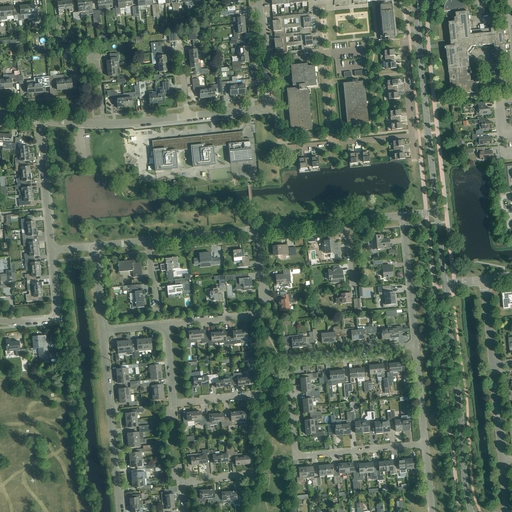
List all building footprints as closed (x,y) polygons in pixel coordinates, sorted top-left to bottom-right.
[(85,11),(84,0),(81,0),(77,0),(79,13),(82,12),(82,15),(86,15),(85,11)] [(93,12),(92,10),(91,0),(84,0),(85,11),(89,10),(89,14),(93,14),(93,12)] [(105,9),(104,0),(97,0),(98,9),(105,9)] [(111,0),(104,0),(105,9),(112,8),(111,0)] [(125,3),(124,0),(117,0),(118,6),(115,7),(115,9),(116,15),(119,14),(120,14),(120,9),(125,8),(125,3)] [(137,0),(138,7),(136,7),(136,15),(139,14),(138,6),(145,6),(145,1),(144,0),(137,0)] [(353,0),(353,4),(353,5),(357,5),(367,4),(367,1),(372,1),(381,2),(381,6),(375,6),(375,7),(375,8),(378,35),(378,36),(378,37),(381,36),(381,40),(378,40),(395,39),(394,35),(398,35),(398,29),(395,6),(391,6),(390,0),(334,0),(334,5),(334,7),(339,7),(348,6),(348,0),(353,0)] [(447,0),(446,3),(445,6),(444,9),(444,12),(445,12),(451,11),(452,16),(455,19),(455,22),(449,22),(449,23),(450,23),(451,25),(449,26),(450,34),(452,34),(452,40),(451,40),(451,45),(453,45),(453,46),(446,47),(448,47),(448,50),(447,50),(448,59),(449,59),(450,64),(448,64),(449,73),(451,73),(451,79),(450,79),(451,88),(452,88),(453,90),(451,91),(460,90),(460,91),(464,91),(464,94),(464,92),(467,92),(467,93),(476,93),(476,91),(478,91),(479,92),(478,83),(479,83),(479,82),(479,78),(476,79),(476,81),(471,81),(471,77),(469,77),(468,71),(470,71),(469,62),(468,62),(467,57),(468,56),(468,52),(472,47),(477,46),(477,45),(482,44),(482,45),(491,44),(491,43),(494,42),(495,50),(492,50),(492,54),(493,55),(494,55),(494,60),(498,59),(498,58),(507,57),(506,57),(505,54),(507,54),(506,45),(504,45),(504,40),(505,40),(504,31),(503,31),(503,28),(504,28),(495,29),(495,27),(491,28),(469,31),(469,25),(470,25),(469,16),(468,16),(467,12),(469,12),(456,13),(456,17),(454,15),(453,10),(454,10),(454,11),(467,10),(466,0),(447,0)] [(64,2),(66,14),(73,13),(72,1),(64,2)] [(28,15),(27,5),(20,6),(20,8),(17,9),(18,19),(24,18),(24,15),(28,15)] [(28,15),(28,17),(38,16),(37,7),(34,7),(34,5),(27,5),(28,15)] [(14,9),(13,7),(10,7),(10,6),(6,7),(7,17),(14,16),(14,19),(18,19),(17,9),(14,9)] [(233,26),(244,24),(244,17),(239,18),(239,17),(236,17),(235,10),(228,11),(227,12),(228,15),(232,15),(233,18),(233,26)] [(335,14),(337,34),(342,34),(341,20),(369,18),(368,12),(335,14)] [(299,24),(311,22),(310,17),(309,17),(309,13),(291,15),(291,19),(299,18),(299,23),(299,24)] [(291,19),(291,15),(273,17),(273,21),(272,21),(273,26),(284,25),(284,20),(291,19)] [(299,23),(292,24),(292,28),(299,27),(300,32),(300,33),(311,32),(310,28),(311,28),(311,22),(299,24),(299,23)] [(244,24),(233,26),(235,37),(238,37),(238,34),(245,33),(244,24)] [(292,24),(284,25),(273,26),(273,31),(274,31),(275,35),(285,34),(285,29),(292,28),(292,24)] [(189,34),(189,40),(190,40),(192,40),(193,50),(189,51),(190,51),(190,53),(189,53),(190,61),(198,60),(202,59),(201,54),(202,54),(202,51),(201,51),(201,50),(197,51),(196,51),(196,50),(197,50),(196,50),(194,40),(194,36),(195,36),(201,36),(200,30),(191,31),(192,34),(189,34)] [(300,33),(300,32),(293,33),(293,37),(300,36),(301,41),(301,42),(312,40),(312,35),(311,35),(311,32),(300,33)] [(285,34),(275,35),(275,39),(274,39),(275,44),(286,43),(286,38),(293,37),(293,33),(285,34)] [(238,40),(231,41),(231,42),(230,42),(230,46),(235,45),(236,51),(239,50),(240,55),(248,54),(247,47),(245,47),(245,46),(239,46),(239,45),(238,40)] [(301,41),(293,42),(294,46),(301,45),(302,50),(299,51),(312,50),(312,46),(313,46),(312,40),(301,42),(301,41)] [(156,64),(166,63),(166,56),(162,56),(161,42),(152,43),(154,57),(156,57),(157,59),(155,59),(156,64)] [(293,42),(286,43),(275,44),(275,49),(276,49),(276,53),(289,52),(287,52),(287,47),(294,46),(293,42)] [(385,60),(394,59),(394,56),(395,56),(394,50),(384,51),(385,60)] [(108,69),(119,68),(118,59),(117,54),(110,54),(110,61),(107,61),(108,69)] [(248,54),(240,55),(237,56),(237,60),(233,60),(234,71),(241,70),(241,64),(245,64),(245,62),(248,62),(248,54)] [(394,63),(394,59),(385,60),(386,69),(396,68),(395,63),(394,63)] [(198,60),(190,61),(191,68),(196,68),(196,69),(197,75),(201,74),(201,70),(201,68),(200,64),(198,64),(198,60)] [(166,63),(156,64),(157,72),(167,71),(166,63)] [(308,90),(308,87),(316,86),(315,86),(315,84),(316,83),(316,79),(314,79),(314,77),(315,77),(315,73),(313,73),(313,70),(315,70),(314,66),(307,67),(307,64),(291,66),(292,66),(292,68),(291,69),(291,73),(293,73),(293,75),(291,75),(292,79),(293,79),(294,82),(292,82),(293,86),(293,88),(287,89),(287,92),(288,92),(289,95),(287,96),(288,99),(289,99),(289,102),(288,102),(288,106),(290,105),(290,109),(289,109),(289,112),(290,112),(291,115),(289,116),(290,119),(291,119),(291,122),(290,122),(290,126),(292,125),(292,129),(291,129),(296,129),(297,131),(312,130),(312,126),(310,127),(310,123),(311,123),(311,120),(310,120),(309,116),(311,116),(310,113),(309,113),(309,110),(310,110),(310,106),(308,107),(308,103),(310,103),(309,100),(308,100),(307,96),(309,96),(309,93),(307,93),(307,90),(308,90)] [(119,77),(119,68),(108,69),(108,77),(114,76),(114,77),(119,77)] [(67,80),(64,80),(65,88),(69,88),(69,89),(77,88),(76,80),(78,80),(77,74),(66,75),(67,80)] [(4,80),(5,88),(12,88),(11,79),(15,79),(15,82),(19,82),(18,76),(15,76),(15,75),(3,76),(4,80)] [(49,76),(49,83),(57,82),(57,90),(61,90),(61,89),(65,88),(64,80),(64,75),(49,76)] [(34,78),(35,92),(43,92),(42,87),(45,87),(49,86),(49,87),(50,87),(49,83),(49,76),(42,77),(42,78),(34,78)] [(208,98),(207,89),(203,90),(202,87),(199,87),(198,79),(192,79),(193,91),(199,91),(200,99),(208,98)] [(240,85),(237,85),(238,94),(242,93),(242,94),(245,94),(244,86),(251,85),(250,79),(245,80),(239,80),(240,85)] [(388,90),(397,90),(397,86),(398,86),(397,80),(387,81),(388,90)] [(363,84),(365,84),(363,84),(362,81),(343,83),(343,87),(345,87),(345,90),(344,90),(344,93),(345,93),(346,97),(344,97),(345,100),(346,100),(346,103),(345,103),(345,107),(347,107),(347,110),(346,110),(346,113),(347,113),(348,117),(346,117),(347,120),(348,120),(348,123),(347,123),(347,124),(353,123),(353,126),(368,124),(368,121),(367,121),(366,118),(368,118),(367,114),(366,114),(366,111),(367,111),(367,107),(366,108),(365,104),(367,104),(366,101),(365,101),(364,98),(366,97),(366,94),(364,94),(364,91),(365,91),(365,87),(363,88),(363,84)] [(160,94),(156,95),(157,103),(165,102),(164,94),(170,94),(168,82),(162,83),(163,87),(163,91),(160,91),(160,94)] [(211,89),(207,89),(208,98),(215,97),(214,89),(222,88),(222,82),(217,83),(217,85),(210,86),(211,89)] [(227,82),(222,82),(222,88),(230,87),(230,95),(234,95),(234,94),(238,94),(237,85),(233,86),(233,84),(227,84),(227,82)] [(35,92),(34,84),(23,85),(24,90),(27,90),(28,93),(35,92)] [(127,94),(123,95),(125,106),(132,106),(131,100),(131,98),(135,97),(140,97),(140,91),(139,86),(137,86),(135,86),(135,90),(135,94),(127,94)] [(397,93),(397,90),(388,90),(389,100),(399,99),(398,93),(397,93)] [(157,103),(156,95),(152,95),(152,92),(149,92),(150,104),(157,103)] [(115,96),(113,96),(113,100),(117,100),(117,107),(125,106),(123,95),(116,95),(116,93),(115,93),(115,96)] [(485,103),(479,103),(479,106),(480,115),(491,114),(490,108),(486,109),(485,105),(485,103)] [(391,121),(400,120),(399,116),(400,116),(400,111),(390,112),(391,121)] [(487,119),(479,120),(475,120),(475,124),(479,124),(480,125),(482,125),(482,129),(486,129),(486,130),(492,129),(492,123),(489,123),(489,122),(487,122),(487,119)] [(400,120),(391,121),(392,130),(402,129),(401,123),(400,123),(400,120)] [(155,171),(164,170),(164,169),(177,167),(176,152),(176,151),(191,149),(193,167),(201,166),(201,165),(215,163),(214,149),(214,147),(228,146),(229,145),(228,144),(244,143),(244,142),(243,132),(241,132),(216,135),(216,136),(212,136),(212,135),(171,139),(165,140),(165,141),(161,141),(161,140),(155,141),(152,141),(152,143),(155,171)] [(477,146),(487,145),(492,144),(491,137),(487,138),(485,138),(485,137),(484,137),(484,133),(479,134),(476,134),(477,140),(476,140),(477,146)] [(3,143),(3,145),(6,145),(6,147),(12,147),(12,143),(11,143),(11,140),(11,135),(3,135),(3,143)] [(15,146),(14,150),(19,150),(20,154),(28,153),(27,146),(21,147),(20,144),(25,143),(25,139),(19,138),(18,138),(18,144),(18,147),(15,146)] [(394,151),(403,150),(402,147),(403,147),(403,141),(393,142),(394,151)] [(244,143),(228,144),(229,145),(228,146),(230,164),(252,161),(250,142),(244,142),(244,143)] [(483,160),(488,159),(493,159),(492,151),(487,152),(487,151),(485,151),(484,147),(479,148),(477,148),(477,154),(480,154),(481,160),(483,159),(483,160)] [(403,150),(394,151),(394,160),(404,159),(404,153),(403,153),(403,150)] [(359,153),(360,162),(363,162),(363,163),(369,162),(368,152),(359,153)] [(20,158),(15,158),(15,165),(22,164),(22,161),(29,160),(28,153),(20,154),(20,158)] [(360,162),(359,153),(350,154),(351,163),(360,162)] [(317,157),(308,158),(309,167),(312,167),(312,168),(313,168),(318,167),(317,157)] [(309,167),(308,158),(299,159),(300,171),(306,170),(305,168),(309,167)] [(22,164),(15,165),(16,171),(21,171),(22,175),(30,174),(29,167),(23,167),(22,164)] [(19,179),(17,179),(17,185),(24,185),(24,181),(31,181),(30,174),(22,175),(19,175),(19,179)] [(17,185),(15,186),(15,190),(18,190),(18,192),(19,192),(19,195),(21,195),(24,195),(32,194),(31,187),(25,188),(24,185),(17,185)] [(21,199),(19,199),(19,201),(19,206),(26,205),(26,202),(33,201),(32,194),(24,195),(21,195),(21,199)] [(27,229),(36,229),(35,222),(28,222),(28,219),(21,220),(21,226),(27,226),(27,229)] [(24,230),(24,233),(22,234),(23,240),(30,239),(30,236),(36,235),(36,229),(27,229),(24,230)] [(380,249),(381,248),(384,248),(384,247),(390,247),(389,239),(382,239),(382,240),(380,240),(380,236),(371,237),(372,241),(369,241),(368,243),(368,246),(370,247),(372,247),(372,249),(373,249),(373,247),(377,247),(377,248),(378,249),(380,249)] [(30,239),(23,240),(23,247),(29,246),(29,250),(38,249),(37,242),(30,243),(30,239)] [(334,258),(336,258),(340,258),(339,244),(333,244),(333,241),(324,242),(324,246),(325,246),(326,254),(330,253),(330,258),(334,258)] [(281,246),(273,247),(274,256),(279,255),(289,254),(290,256),(296,255),(295,247),(289,248),(289,249),(287,249),(287,245),(283,245),(284,246),(281,246)] [(38,249),(29,250),(30,253),(24,254),(25,261),(32,260),(32,257),(38,256),(38,249)] [(239,267),(243,267),(250,266),(249,256),(244,257),(244,250),(233,251),(234,258),(242,257),(243,264),(239,264),(239,267)] [(219,264),(219,263),(219,258),(211,259),(210,253),(199,254),(200,262),(210,261),(210,265),(219,264)] [(161,271),(167,271),(167,272),(172,272),(172,270),(180,269),(179,264),(178,264),(177,256),(177,258),(172,258),(172,257),(172,258),(164,259),(166,259),(166,264),(165,264),(160,265),(161,271)] [(32,263),(32,260),(25,261),(26,271),(31,270),(40,269),(39,262),(32,263)] [(133,277),(137,277),(142,277),(142,271),(141,271),(140,263),(141,263),(141,262),(132,263),(132,261),(118,262),(118,265),(117,265),(118,266),(119,272),(124,272),(133,271),(133,277)] [(330,280),(338,279),(343,279),(341,279),(341,273),(342,273),(341,269),(342,269),(339,269),(338,266),(339,266),(339,265),(333,266),(333,270),(328,270),(330,280)] [(383,277),(388,277),(393,276),(392,268),(388,269),(388,265),(383,266),(382,266),(383,277)] [(40,269),(31,270),(32,274),(25,275),(24,275),(25,277),(25,278),(26,278),(27,281),(34,280),(34,277),(40,276),(40,269)] [(289,287),(289,274),(290,274),(290,269),(283,270),(283,275),(276,276),(277,285),(285,284),(285,288),(289,287)] [(6,274),(0,274),(0,286),(1,286),(1,282),(12,281),(12,273),(6,274)] [(252,290),(251,278),(243,279),(242,274),(231,275),(231,280),(237,280),(238,285),(240,285),(240,289),(244,289),(244,290),(252,290)] [(34,280),(27,281),(27,287),(33,287),(33,291),(42,290),(41,283),(34,283),(34,280)] [(175,286),(167,286),(168,295),(176,294),(176,292),(183,291),(183,294),(186,293),(190,293),(190,291),(189,282),(182,283),(181,280),(175,281),(175,286)] [(212,292),(210,292),(210,296),(210,298),(212,298),(213,301),(219,300),(222,299),(221,294),(218,295),(218,292),(224,292),(226,291),(225,285),(225,283),(220,283),(220,286),(216,286),(216,289),(211,289),(212,292)] [(391,293),(390,286),(378,287),(379,295),(383,295),(383,303),(387,302),(388,308),(396,307),(395,304),(395,301),(394,301),(394,299),(395,298),(394,292),(391,293)] [(29,291),(29,295),(26,295),(27,302),(36,301),(36,297),(42,297),(42,290),(33,291),(29,291)] [(132,308),(144,307),(142,291),(135,292),(136,303),(131,303),(132,308)] [(338,304),(350,303),(351,303),(350,294),(342,295),(341,293),(341,294),(337,294),(338,304)] [(504,309),(509,308),(510,308),(510,303),(511,303),(511,293),(511,294),(508,294),(508,293),(503,294),(503,297),(502,297),(503,297),(504,309)] [(288,294),(288,297),(283,298),(283,300),(279,300),(280,311),(287,311),(286,302),(291,302),(291,300),(295,299),(295,294),(288,294)] [(334,332),(328,333),(329,343),(336,342),(335,339),(338,338),(338,337),(343,336),(342,329),(341,329),(340,326),(335,327),(333,329),(334,332)] [(364,330),(358,330),(359,340),(366,339),(365,334),(373,333),(372,326),(364,327),(364,330)] [(397,327),(393,327),(391,327),(391,329),(388,329),(389,339),(399,338),(397,327)] [(351,328),(342,329),(343,336),(344,336),(344,335),(351,335),(352,340),(359,340),(358,330),(351,331),(351,328)] [(388,329),(377,330),(377,333),(381,333),(382,339),(389,339),(388,329)] [(203,330),(196,331),(197,341),(201,341),(201,344),(208,343),(207,337),(204,337),(203,330)] [(240,331),(241,340),(241,344),(244,343),(243,338),(248,338),(248,339),(252,339),(251,332),(247,332),(247,330),(240,331)] [(197,341),(196,331),(188,332),(189,334),(185,335),(186,341),(186,343),(190,343),(193,343),(194,342),(197,342),(197,341)] [(241,340),(240,331),(233,331),(233,338),(229,338),(230,345),(236,344),(236,339),(240,339),(240,340),(241,340)] [(225,332),(218,333),(219,342),(219,343),(224,343),(224,345),(230,345),(229,338),(226,339),(225,332)] [(299,348),(306,347),(306,343),(308,343),(308,340),(313,340),(313,338),(313,332),(298,334),(298,335),(298,338),(299,348)] [(211,336),(207,337),(208,343),(212,343),(212,342),(216,341),(216,342),(219,342),(218,333),(211,333),(211,336)] [(328,333),(317,334),(317,339),(321,339),(322,343),(329,343),(328,333)] [(298,335),(283,336),(284,344),(288,344),(288,345),(292,344),(292,348),(299,348),(298,338),(298,335)] [(49,360),(47,341),(46,336),(33,337),(34,348),(38,348),(40,361),(49,360)] [(19,342),(18,342),(11,343),(11,339),(6,340),(7,352),(16,351),(16,356),(26,355),(26,349),(20,350),(19,342)] [(145,350),(144,340),(137,341),(137,340),(138,351),(145,350)] [(125,352),(124,342),(117,343),(117,342),(118,353),(118,354),(115,354),(116,362),(119,362),(118,356),(125,355),(125,352)] [(396,364),(397,376),(403,375),(404,387),(408,386),(407,371),(404,371),(403,363),(396,364)] [(383,365),(376,365),(377,374),(381,374),(381,378),(384,378),(384,373),(383,365)] [(356,369),(357,378),(361,377),(361,382),(364,381),(364,377),(363,369),(356,369)] [(201,385),(200,376),(199,371),(193,372),(194,373),(189,373),(190,380),(193,379),(194,386),(201,385)] [(244,376),(245,385),(253,384),(252,378),(256,377),(255,371),(248,371),(249,376),(245,377),(245,376),(244,376)] [(343,371),(336,371),(337,380),(341,379),(341,384),(344,383),(344,379),(343,371)] [(160,372),(150,373),(151,378),(150,378),(148,380),(142,381),(142,384),(150,383),(154,383),(154,380),(162,379),(161,379),(160,372)] [(245,385),(244,376),(244,372),(233,373),(233,377),(234,380),(238,379),(238,386),(245,385)] [(301,386),(311,385),(310,379),(318,378),(317,373),(300,375),(301,386)] [(217,374),(211,375),(212,382),(216,381),(216,388),(223,387),(222,378),(222,379),(218,380),(217,374)] [(128,375),(118,376),(119,383),(118,383),(129,382),(128,375)] [(212,382),(211,375),(207,375),(207,377),(203,377),(202,376),(200,376),(201,385),(208,385),(208,382),(212,382)] [(225,378),(222,378),(223,387),(231,387),(230,380),(234,380),(233,377),(229,377),(229,378),(225,379),(225,378)] [(311,385),(301,386),(302,393),(308,392),(308,396),(320,394),(319,391),(315,391),(314,388),(311,388),(311,385)] [(162,392),(152,393),(153,400),(164,399),(163,399),(162,392)] [(320,394),(308,396),(308,399),(302,400),(303,407),(313,406),(312,399),(320,398),(320,394)] [(130,395),(120,396),(121,403),(120,403),(130,402),(130,395)] [(313,409),(313,406),(303,407),(304,414),(310,413),(310,416),(322,415),(321,412),(317,412),(316,409),(313,409)] [(245,411),(238,412),(239,421),(249,420),(249,414),(245,414),(245,411)] [(195,422),(194,412),(186,413),(187,416),(183,416),(183,423),(184,423),(184,426),(188,426),(187,421),(192,420),(192,422),(195,422)] [(206,424),(205,418),(201,418),(201,412),(194,412),(195,422),(195,423),(199,423),(199,425),(206,424)] [(231,419),(227,420),(228,426),(234,426),(234,423),(239,423),(239,421),(238,412),(230,413),(231,419)] [(223,413),(216,414),(217,422),(221,422),(222,427),(228,426),(227,420),(224,420),(223,413)] [(209,418),(205,418),(206,424),(210,424),(210,426),(217,425),(217,422),(216,414),(209,415),(209,418)] [(322,415),(310,416),(310,420),(304,421),(305,427),(318,426),(317,420),(322,419),(322,415)] [(137,419),(127,420),(128,427),(127,427),(127,428),(138,427),(137,419)] [(408,419),(401,420),(402,430),(409,429),(409,430),(408,419)] [(361,422),(362,433),(369,432),(368,421),(361,422)] [(383,432),(382,422),(375,422),(376,433),(383,432)] [(341,424),(342,434),(349,433),(349,434),(350,434),(348,423),(341,424)] [(318,426),(305,427),(306,434),(312,434),(312,438),(324,436),(323,432),(319,432),(318,426)] [(147,429),(139,429),(139,432),(127,434),(128,434),(129,440),(139,439),(142,439),(142,432),(147,432),(147,429)] [(139,439),(129,440),(130,447),(129,447),(129,448),(141,446),(141,443),(143,443),(142,439),(139,439)] [(209,457),(208,451),(208,449),(202,450),(202,453),(198,454),(199,465),(206,464),(205,457),(209,457)] [(215,450),(208,451),(209,457),(213,457),(213,463),(221,463),(220,455),(216,455),(215,450)] [(242,455),(242,457),(243,465),(250,464),(250,461),(254,461),(253,450),(248,451),(249,455),(242,455)] [(231,459),(231,452),(220,454),(220,455),(221,463),(228,462),(227,459),(231,459)] [(237,452),(231,452),(231,459),(235,459),(236,465),(243,465),(242,457),(238,457),(237,452)] [(199,465),(198,454),(187,455),(188,463),(191,463),(192,466),(199,465)] [(142,459),(141,459),(131,460),(132,467),(131,467),(144,466),(143,463),(142,463),(142,459)] [(412,459),(405,460),(406,469),(411,469),(411,473),(417,472),(416,461),(413,462),(412,459)] [(399,466),(396,466),(397,474),(403,473),(402,470),(406,469),(405,460),(398,461),(399,466)] [(397,474),(396,466),(393,467),(392,461),(385,462),(386,471),(390,471),(390,475),(397,474)] [(379,468),(376,468),(377,479),(380,479),(380,481),(384,481),(383,472),(386,471),(385,462),(378,463),(379,468)] [(357,479),(356,470),(353,471),(352,463),(345,464),(347,476),(351,475),(350,473),(353,472),(354,478),(354,480),(357,479)] [(377,479),(376,468),(373,469),(373,463),(365,464),(366,473),(370,473),(371,479),(377,479)] [(339,470),(336,470),(336,476),(340,476),(339,474),(342,473),(343,476),(347,476),(345,464),(339,464),(339,470)] [(359,470),(356,470),(357,479),(357,481),(363,480),(363,473),(366,473),(365,464),(359,464),(359,470)] [(332,465),(325,466),(326,475),(333,474),(334,477),(336,476),(336,470),(333,471),(332,465)] [(313,467),(306,468),(307,478),(310,477),(311,481),(314,480),(314,486),(317,486),(317,478),(316,473),(313,473),(313,467)] [(140,470),(140,473),(131,473),(131,474),(132,474),(133,480),(143,479),(142,472),(156,471),(156,468),(146,469),(140,470)] [(307,478),(306,468),(299,468),(299,475),(296,475),(297,483),(300,483),(300,482),(303,481),(303,478),(307,478)] [(143,479),(133,480),(134,487),(133,487),(143,486),(143,479)] [(219,502),(218,496),(214,496),(214,489),(207,490),(208,499),(208,502),(212,501),(212,503),(219,502)] [(208,499),(207,490),(199,491),(200,494),(196,494),(196,500),(208,499)] [(229,492),(230,500),(234,499),(235,505),(241,504),(240,498),(237,498),(236,491),(229,492)] [(162,502),(174,501),(173,494),(169,495),(168,492),(161,493),(161,496),(165,495),(165,499),(161,500),(162,502)] [(230,500),(229,492),(222,493),(222,495),(218,496),(219,502),(219,504),(223,504),(223,503),(228,503),(230,503),(230,500)] [(142,501),(138,502),(138,498),(142,498),(142,497),(141,494),(139,495),(134,495),(134,498),(129,499),(130,505),(142,504),(142,501)] [(175,508),(174,501),(162,502),(162,506),(166,505),(166,509),(162,509),(162,511),(165,511),(170,511),(170,509),(175,508)]
